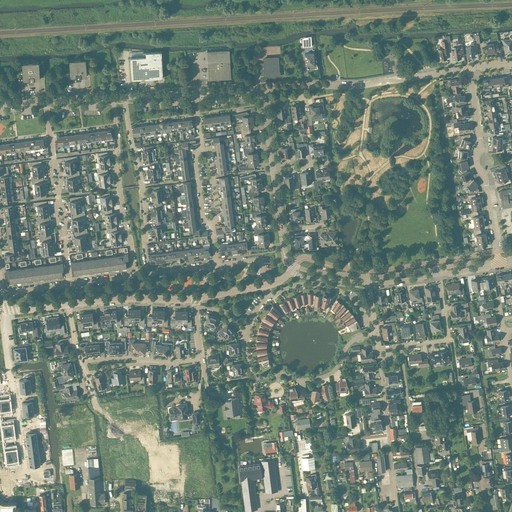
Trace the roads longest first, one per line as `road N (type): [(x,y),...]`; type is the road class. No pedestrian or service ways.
road 1 (residential): [(469,68),(262,89)]
road 2 (residential): [(469,68),(475,161),(497,262)]
road 3 (residential): [(114,99),(116,173),(135,274)]
road 4 (residential): [(148,272),(124,98)]
road 5 (residential): [(7,310),(0,317),(24,476)]
road 6 (residential): [(397,511),(378,348)]
road 7 (residential): [(67,304),(194,298)]
road 8 (residential): [(277,379),(281,372),(328,376),(350,343),(375,333)]
road 9 (residential): [(373,316),(327,284),(289,285),(268,296)]
